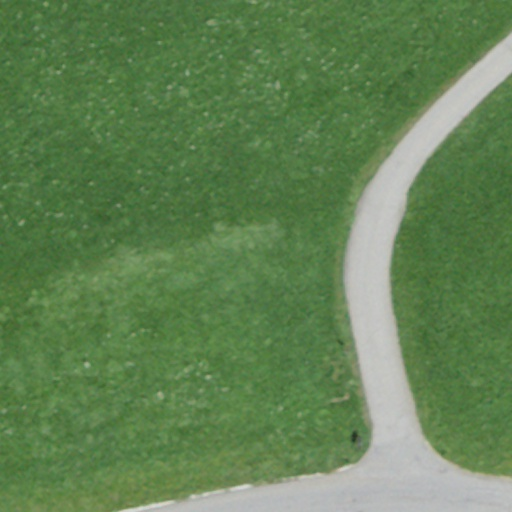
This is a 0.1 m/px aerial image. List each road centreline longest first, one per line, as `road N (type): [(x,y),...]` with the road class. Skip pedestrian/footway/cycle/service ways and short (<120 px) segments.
road 1 (residential): [(402,486),(370,222),(421,139),(511,58)]
road 2 (unclassified): [(402,486),(265,511)]
